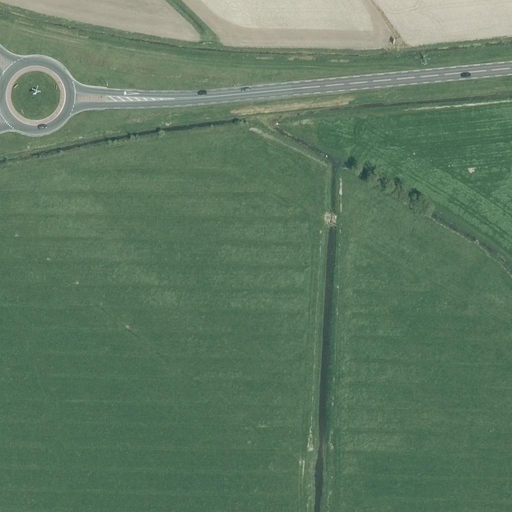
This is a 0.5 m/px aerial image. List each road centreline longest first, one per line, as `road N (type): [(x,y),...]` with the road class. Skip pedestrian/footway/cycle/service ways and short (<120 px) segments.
road 1 (primary): [(511,68),(227,95)]
road 2 (primary): [(67,105),(227,95)]
road 3 (primary): [(227,95),(68,89)]
